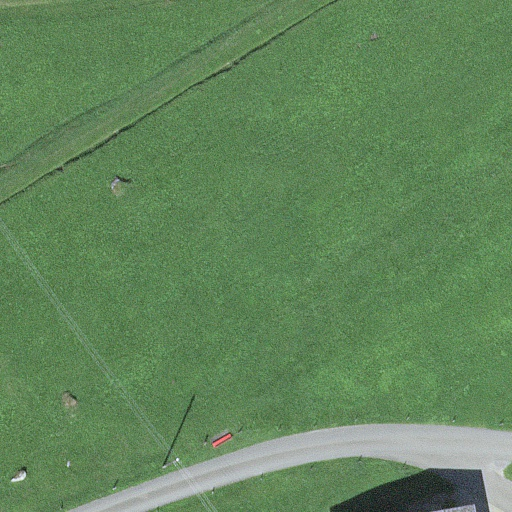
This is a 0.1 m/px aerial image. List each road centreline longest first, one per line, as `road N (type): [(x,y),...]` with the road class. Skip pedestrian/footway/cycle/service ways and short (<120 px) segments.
road 1 (unclassified): [(108,511),(315,446),(401,441),(511,450)]
road 2 (track): [(0,191),(309,0)]
